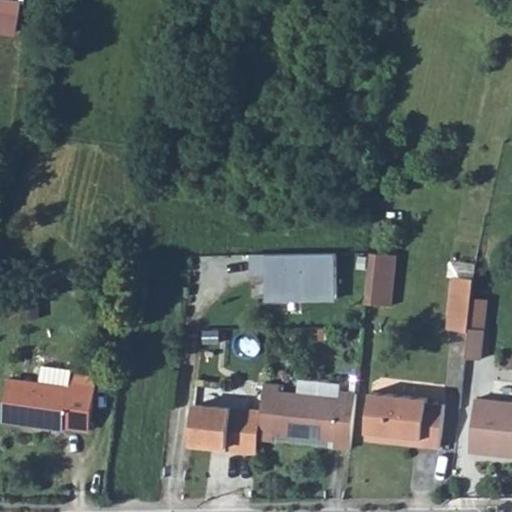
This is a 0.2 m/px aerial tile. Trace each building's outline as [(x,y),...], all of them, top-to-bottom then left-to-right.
[(0,0),(0,28),(20,31),(23,0),(0,0)] [(397,255),(372,252),(367,303),(392,305),(397,255)] [(337,253),(252,254),(252,274),(268,273),(268,299),(338,298),(337,253)] [(449,328),(470,330),(473,298),(475,278),(454,276),(449,328)] [(470,330),(466,358),(481,359),(488,299),(473,298),(470,330)] [(10,379),(4,420),(65,428),(65,426),(90,430),(98,378),(73,375),(73,369),(43,365),(40,383),(10,379)] [(266,383),(260,439),(275,440),(276,432),(336,439),(335,447),(351,449),(357,392),(341,390),(340,398),(280,392),(281,384),(266,383)] [(367,439),(389,441),(390,434),(423,437),(422,445),(441,447),(446,404),(428,402),(429,398),(372,392),(367,439)] [(471,451),(501,454),(501,447),(511,448),(511,402),(477,398),(471,451)] [(243,450),(248,409),(195,404),(191,445),(212,447),(213,444),(228,446),(228,449),(243,450)]
